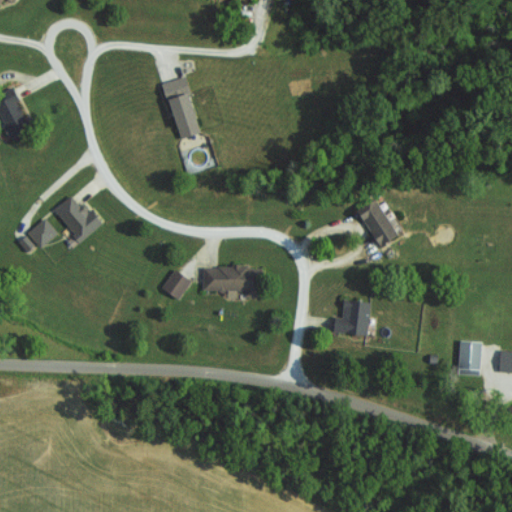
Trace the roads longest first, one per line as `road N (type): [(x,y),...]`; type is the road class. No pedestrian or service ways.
road 1 (residential): [(296,380),(307,289),(298,249),(275,234),(178,227),(126,195),(96,149),(85,99),(98,47),(79,24),(62,26),(53,44),(85,99)]
road 2 (residential): [(511,454),(296,380),(0,361)]
